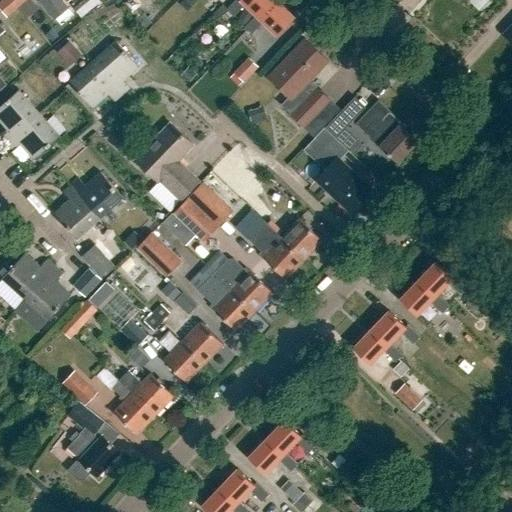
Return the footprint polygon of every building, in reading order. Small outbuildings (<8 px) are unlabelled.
[(3,0),(0,3),(0,9),(7,18),(18,8),(11,0),(3,0)] [(11,0),(18,8),(28,0),(11,0)] [(63,0),(41,0),(56,18),(69,7),(63,0)] [(240,0),(237,0),(227,11),(234,17),(245,5),(257,16),(258,18),(275,0),(240,0),(241,0),(240,0)] [(275,0),(258,18),(257,16),(246,28),(252,35),(263,23),(277,36),(295,18),(276,0),(275,0)] [(305,40),(268,78),(289,98),(281,106),(314,138),(340,111),(310,82),(329,62),(305,40)] [(69,42),(58,53),(70,66),(82,56),(69,42)] [(130,89),(123,81),(139,67),(116,42),(93,63),(122,95),(130,89)] [(248,83),(263,67),(252,57),(238,73),(248,83)] [(93,63),(70,83),(92,109),(108,95),(115,102),(122,95),(93,63)] [(0,121),(7,129),(0,135),(0,136),(6,143),(39,114),(19,91),(0,107),(0,121)] [(386,141),(380,147),(398,164),(419,141),(402,126),(403,124),(383,105),(360,129),(369,137),(375,131),(386,141)] [(39,114),(6,143),(13,151),(21,145),(34,160),(60,138),(39,114)] [(178,162),(193,146),(170,124),(135,161),(158,183),(160,181),(181,201),(200,182),(178,162)] [(315,159),(326,170),(316,181),(350,214),(372,190),(340,160),(348,151),(334,138),(315,159)] [(242,194),(257,177),(231,155),(216,171),(242,194)] [(79,179),(71,186),(100,219),(124,198),(101,173),(86,187),(79,179)] [(203,185),(175,214),(204,241),(232,213),(203,185)] [(63,193),(70,201),(54,215),(77,240),(100,219),(71,186),(63,193)] [(281,239),(304,261),(323,242),(300,219),(282,238),(281,239)] [(281,239),(282,238),(264,221),(247,239),(265,256),(263,258),(286,280),(304,261),(281,239)] [(183,262),(152,232),(136,249),(167,278),(183,262)] [(95,245),(81,258),(102,280),(116,267),(95,245)] [(25,254),(2,279),(25,300),(55,267),(47,260),(40,268),(25,254)] [(273,293),(250,271),(248,273),(234,259),(228,260),(214,274),(255,313),(273,293)] [(460,295),(467,289),(454,277),(453,279),(436,263),(418,281),(436,297),(437,296),(448,284),(460,295)] [(25,300),(15,312),(37,333),(71,296),(56,282),(62,274),(55,267),(25,300)] [(102,280),(90,269),(73,287),(85,298),(102,280)] [(255,313),(214,274),(198,291),(215,307),(213,309),(236,332),(255,313)] [(186,297),(169,281),(159,291),(177,307),(186,297)] [(449,307),(437,296),(436,297),(418,281),(400,300),(417,316),(431,302),(443,314),(449,307)] [(96,307),(88,300),(61,331),(69,338),(96,307)] [(389,311),(372,330),(389,346),(390,345),(401,333),(413,344),(420,338),(407,326),(406,328),(389,311)] [(121,330),(136,344),(147,332),(133,319),(121,330)] [(182,342),(205,364),(224,345),(200,323),(182,342)] [(402,356),(390,345),(389,346),(372,330),(353,349),(371,365),(384,351),(396,363),(402,356)] [(182,342),(164,361),(187,384),(205,364),(182,342)] [(131,356),(143,368),(153,358),(141,346),(131,356)] [(62,383),(86,406),(98,393),(75,370),(62,383)] [(156,416),(174,397),(151,374),(142,384),(129,371),(119,381),(132,394),(156,416)] [(119,381),(112,389),(125,401),(114,413),(137,435),(156,416),(132,394),(119,381)] [(405,385),(395,395),(412,412),(422,401),(405,385)] [(84,429),(79,435),(80,435),(67,449),(79,460),(79,461),(72,468),(72,473),(79,479),(83,479),(91,471),(97,478),(121,453),(98,431),(104,423),(79,403),(68,416),(84,429)] [(309,454),(315,447),(303,435),(301,437),(285,421),(267,439),(284,455),(286,454),(297,442),(309,454)] [(267,439),(249,458),(266,474),(279,460),(291,472),(297,465),(286,454),(284,455),(267,439)] [(262,502),(268,496),(256,484),(255,486),(238,470),(220,488),(237,504),(239,503),(250,491),(262,502)] [(220,488),(202,507),(207,511),(229,511),(233,509),(235,511),(248,511),(239,503),(237,504),(220,488)]
